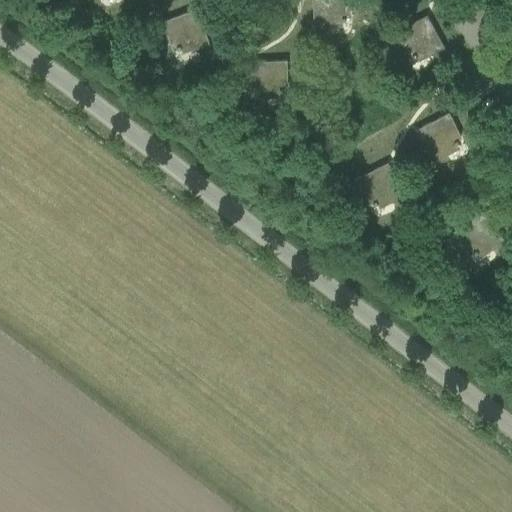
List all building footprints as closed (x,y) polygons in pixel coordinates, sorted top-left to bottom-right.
[(312,0),(314,28),(329,28),(329,22),(346,22),(345,5),(351,5),(350,0),(312,0)] [(190,12),(162,23),(167,37),(172,35),(178,51),(194,45),(196,50),(210,44),(200,17),(195,18),(191,17),(190,12)] [(420,19),(394,33),(402,47),(406,44),(414,59),(429,51),(431,56),(445,49),(431,22),(427,25),(423,23),(420,19)] [(255,70),(250,70),(251,100),(267,99),(267,94),(283,93),(283,76),(288,76),(287,61),(258,62),(258,67),(255,70)] [(449,113),(423,127),(425,131),(424,135),(420,137),(433,163),(447,156),(444,152),(459,144),(452,129),(456,127),(449,113)] [(382,167),(355,180),(362,194),(367,191),(375,206),(389,199),(392,203),(406,196),(392,170),(388,172),(384,171),(382,167)] [(477,216),(453,233),(462,245),(466,242),(476,256),(489,246),(492,251),(505,242),(488,217),(484,220),(480,220),(477,216)]
